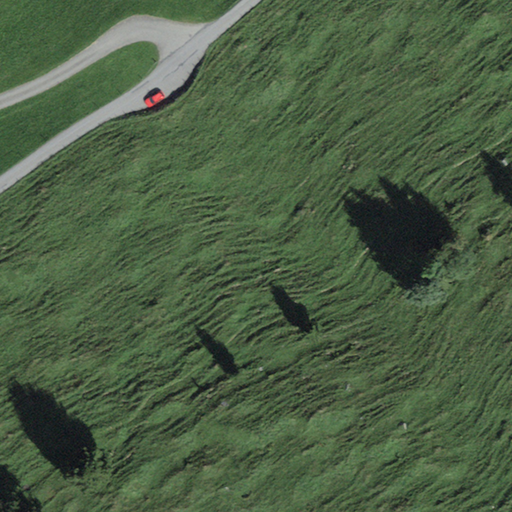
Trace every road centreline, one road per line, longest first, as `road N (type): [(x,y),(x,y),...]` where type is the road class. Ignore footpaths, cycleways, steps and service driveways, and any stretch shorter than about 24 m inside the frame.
road 1 (unclassified): [(0,183),(189,52)]
road 2 (unclassified): [(189,52),(165,33),(141,28),(0,101)]
